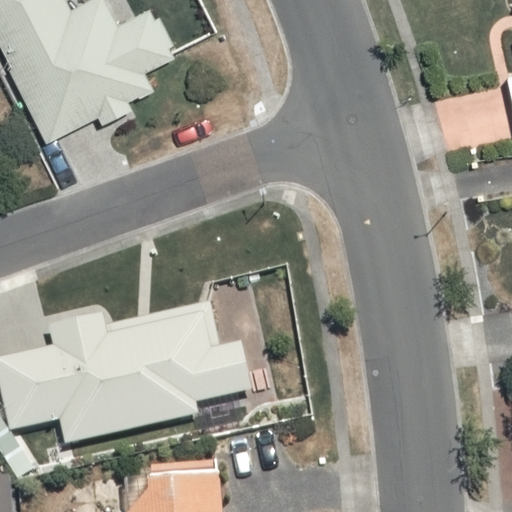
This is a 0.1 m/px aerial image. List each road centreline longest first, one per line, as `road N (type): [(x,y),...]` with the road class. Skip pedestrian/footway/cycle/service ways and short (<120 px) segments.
road 1 (residential): [(392,511),(379,332),(322,133)]
road 2 (residential): [(0,233),(322,133)]
road 3 (residential): [(322,133),(284,0)]
